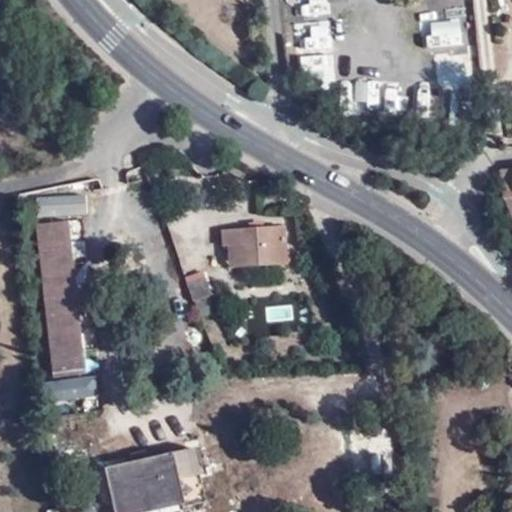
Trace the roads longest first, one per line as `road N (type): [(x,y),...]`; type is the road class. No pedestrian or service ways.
road 1 (tertiary): [(80,0),(186,99),(416,231),(511,316)]
road 2 (unknown): [(155,71),(98,160),(0,196)]
